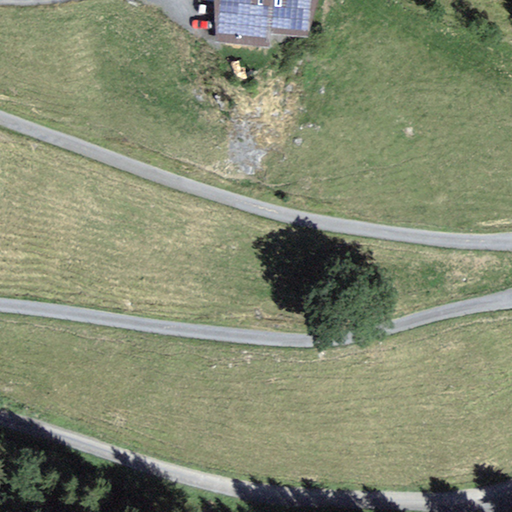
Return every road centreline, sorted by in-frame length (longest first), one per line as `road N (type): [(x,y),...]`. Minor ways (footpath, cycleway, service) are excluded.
road 1 (unclassified): [(0,118),(206,194),(331,224),(511,244)]
road 2 (unclassified): [(0,421),(211,487),(337,504),(471,504),(511,493)]
road 3 (unclassified): [(511,298),(320,340),(0,304)]
road 4 (track): [(362,0),(511,81)]
